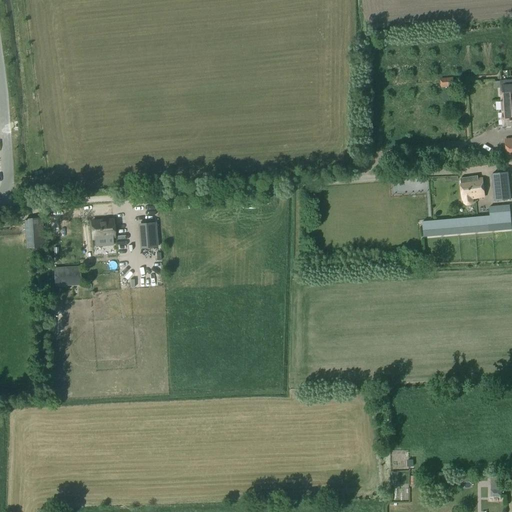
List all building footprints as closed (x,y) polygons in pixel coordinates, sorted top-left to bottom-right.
[(453,78),(440,79),(441,89),(453,88),(453,78)] [(511,84),(500,85),(502,126),(511,125),(511,111),(510,100),(511,100),(511,84)] [(507,171),(490,173),(493,202),(510,200),(507,171)] [(478,176),(456,178),(458,199),(484,197),(482,179),(478,179),(478,176)] [(124,202),(124,215),(146,214),(145,201),(124,202)] [(489,217),(422,222),(422,232),(510,225),(509,206),(489,208),(489,217)] [(43,219),(24,221),(26,250),(44,249),(43,219)] [(113,220),(91,222),(92,239),(95,239),(95,247),(113,245),(112,238),(114,238),(114,230),(112,230),(112,227),(114,227),(113,220)] [(154,220),(138,221),(140,245),(155,244),(154,220)] [(53,288),(80,287),(79,269),(52,270),(53,288)] [(496,486),(486,486),(486,494),(497,494),(496,486)]
